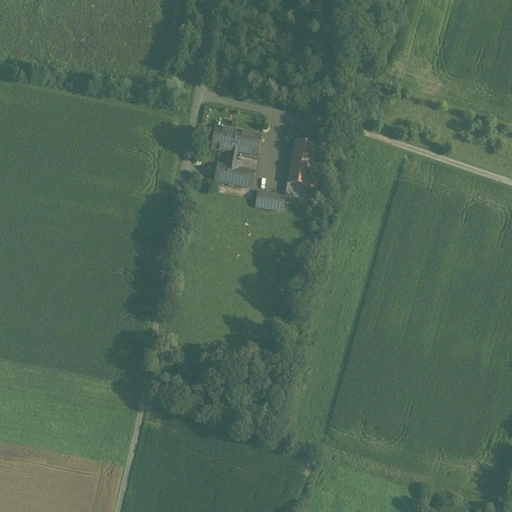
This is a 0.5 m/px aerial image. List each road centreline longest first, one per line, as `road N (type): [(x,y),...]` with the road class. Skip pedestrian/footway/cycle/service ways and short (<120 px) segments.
road 1 (unclassified): [(217,0),(117,511)]
road 2 (track): [(358,130),(511,182)]
